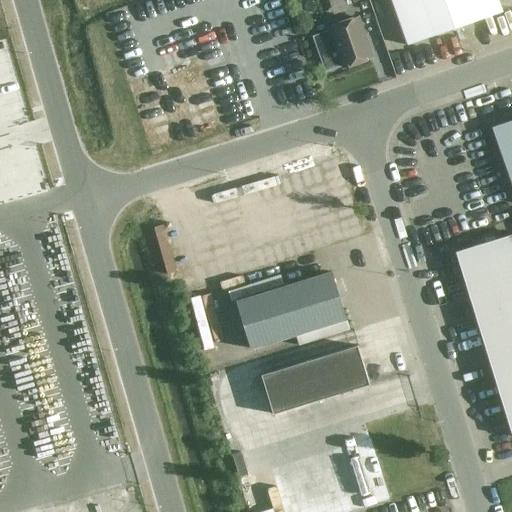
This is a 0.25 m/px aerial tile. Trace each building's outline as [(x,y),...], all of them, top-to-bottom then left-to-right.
[(391,0),(407,45),(454,28),(444,0),(391,0)] [(444,0),(454,28),(502,12),(497,0),(444,0)] [(343,68),(372,58),(358,18),(329,28),(330,32),(314,37),(325,70),(341,64),(343,68)] [(452,59),(463,57),(459,34),(448,36),(452,59)] [(430,45),(421,49),(430,67),(439,62),(430,45)] [(511,120),(491,127),(511,185),(511,120)] [(412,227),(433,220),(423,189),(402,196),(412,227)] [(511,234),(455,252),(469,298),(511,285),(511,234)] [(331,272),(236,302),(250,349),(345,320),(331,272)] [(511,285),(469,298),(483,344),(511,335),(511,285)] [(511,335),(483,344),(497,391),(511,386),(511,335)] [(320,400),(369,385),(357,348),(357,346),(297,364),(261,375),(272,414),(320,400)] [(511,386),(497,391),(511,437),(511,436),(511,386)]
